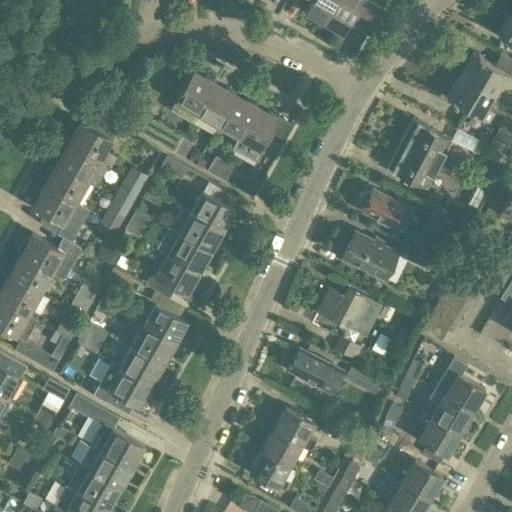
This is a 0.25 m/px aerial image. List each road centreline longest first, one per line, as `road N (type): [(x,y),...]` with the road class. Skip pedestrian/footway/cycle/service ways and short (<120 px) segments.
road 1 (residential): [(174,511),(361,90)]
road 2 (residential): [(361,90),(263,43),(202,27),(151,32)]
road 3 (residential): [(0,129),(21,99),(93,52),(151,32)]
